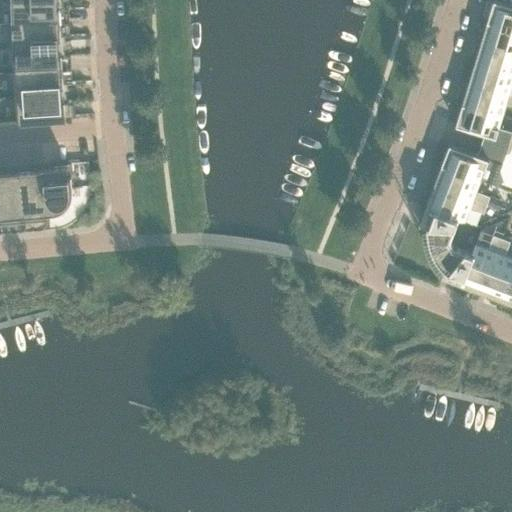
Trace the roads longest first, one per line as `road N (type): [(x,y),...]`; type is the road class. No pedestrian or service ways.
road 1 (residential): [(511,334),(379,281),(368,255),(449,0)]
road 2 (residential): [(103,0),(125,241),(0,253)]
